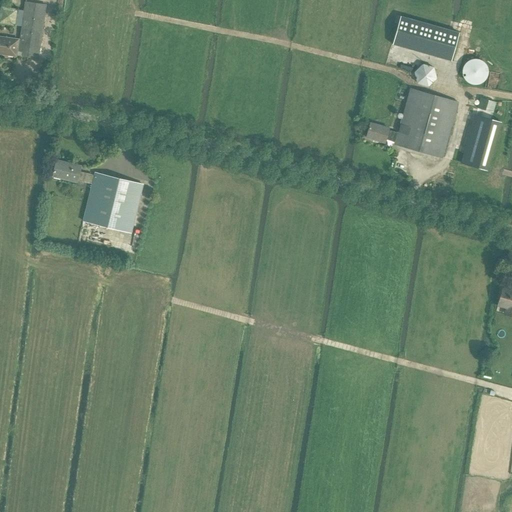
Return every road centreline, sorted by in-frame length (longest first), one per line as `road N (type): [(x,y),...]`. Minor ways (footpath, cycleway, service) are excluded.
road 1 (track): [(511,392),(25,259),(0,242)]
road 2 (unclassified): [(511,229),(217,149),(0,102)]
